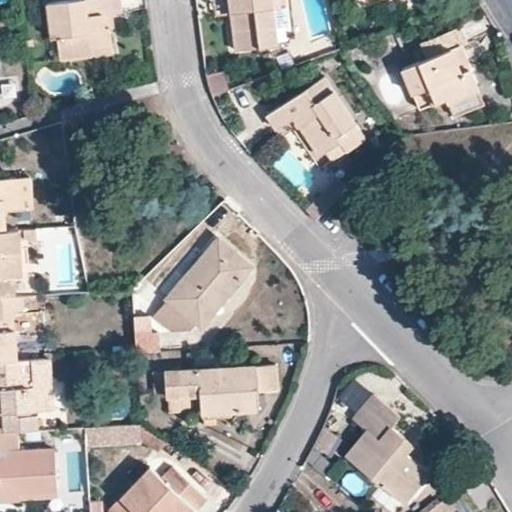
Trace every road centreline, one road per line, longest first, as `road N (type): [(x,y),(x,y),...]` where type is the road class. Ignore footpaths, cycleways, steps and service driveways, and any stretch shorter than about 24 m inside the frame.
road 1 (residential): [(175,0),(183,80),(223,157),(372,314)]
road 2 (residential): [(248,511),(325,367),(372,314)]
road 3 (residential): [(372,314),(484,431)]
